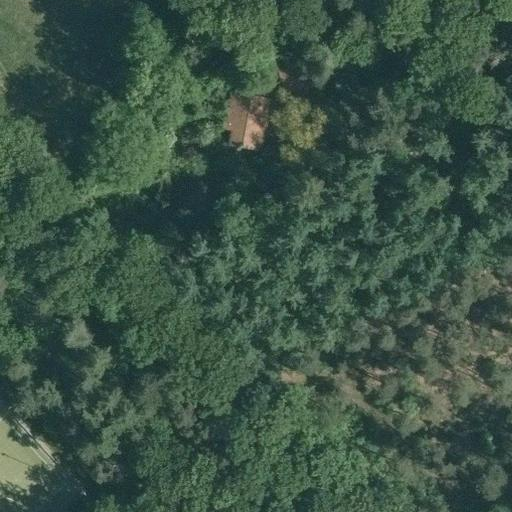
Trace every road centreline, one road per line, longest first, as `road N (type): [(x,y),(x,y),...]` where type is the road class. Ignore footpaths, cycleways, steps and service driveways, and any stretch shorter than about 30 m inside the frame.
road 1 (track): [(0,180),(189,357)]
road 2 (track): [(189,357),(360,511)]
road 3 (track): [(133,511),(216,384)]
